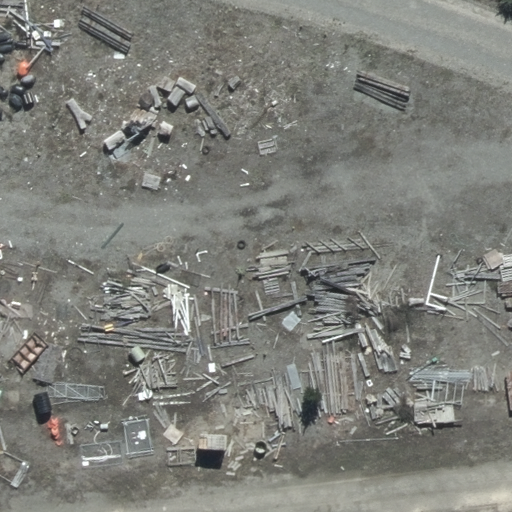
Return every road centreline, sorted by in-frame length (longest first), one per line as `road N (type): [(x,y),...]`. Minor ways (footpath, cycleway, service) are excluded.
road 1 (track): [(0,202),(112,225),(511,150)]
road 2 (track): [(375,511),(511,494)]
